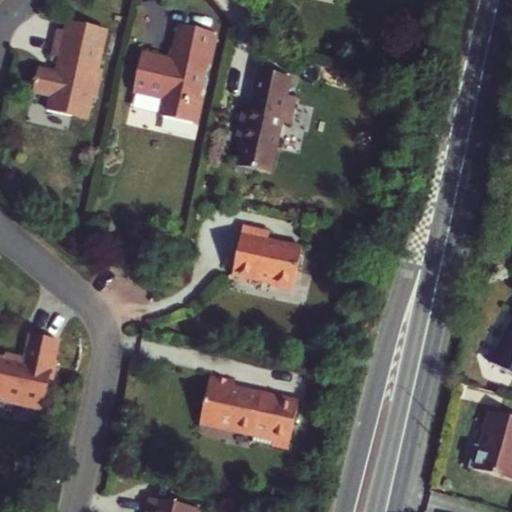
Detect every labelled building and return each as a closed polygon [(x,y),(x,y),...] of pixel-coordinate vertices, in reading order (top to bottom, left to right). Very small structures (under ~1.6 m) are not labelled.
[(50,97),(46,112),(86,121),(90,99),(94,100),(100,70),(96,69),(105,29),(65,21),(63,30),(55,28),(50,56),(61,59),(58,74),(37,70),(33,93),(50,97)] [(163,92),(158,114),(197,122),(204,96),(198,94),(211,33),(178,25),(170,62),(158,60),(159,56),(140,52),(132,91),(150,95),(151,90),(163,92)] [(236,170),(269,178),(281,126),(288,128),(294,102),(287,100),(291,82),(257,75),(248,117),(246,117),(240,141),(242,142),(236,170)] [(242,116),(236,141),(240,141),(246,117),(242,116)] [(267,285),(266,287),(317,298),(327,257),(264,242),(267,234),(239,228),(228,276),(267,285)] [(0,389),(3,390),(2,395),(45,405),(48,387),(51,388),(58,355),(55,354),(60,336),(31,329),(26,353),(25,359),(16,357),(17,352),(5,350),(5,355),(0,353),(0,389)] [(511,344),(501,364),(511,370),(511,344)] [(226,435),(251,441),(261,396),(231,389),(232,384),(233,381),(208,376),(197,422),(228,428),(226,433),(226,435)] [(232,384),(231,389),(261,396),(262,391),(232,384)] [(476,444),(469,467),(511,480),(511,477),(511,416),(491,411),(481,445),(476,444)] [(197,422),(197,425),(226,433),(228,428),(197,422)] [(197,511),(198,510),(148,499),(144,511),(197,511)] [(496,511),(455,500),(452,511),(496,511)]
